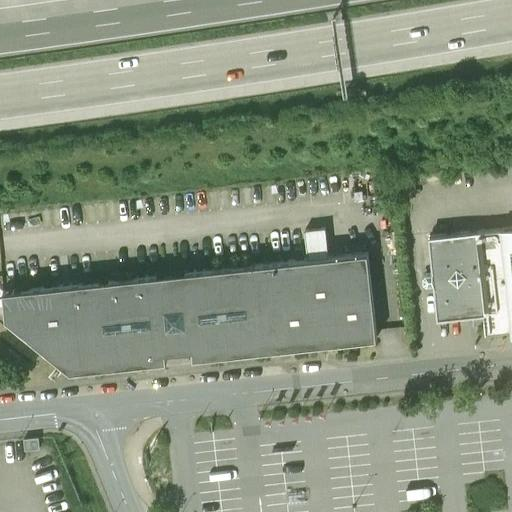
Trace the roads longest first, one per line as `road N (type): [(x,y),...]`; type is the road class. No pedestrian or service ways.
road 1 (motorway): [(0,98),(511,20)]
road 2 (unclassified): [(88,408),(511,362)]
road 3 (motorway): [(148,0),(0,19)]
